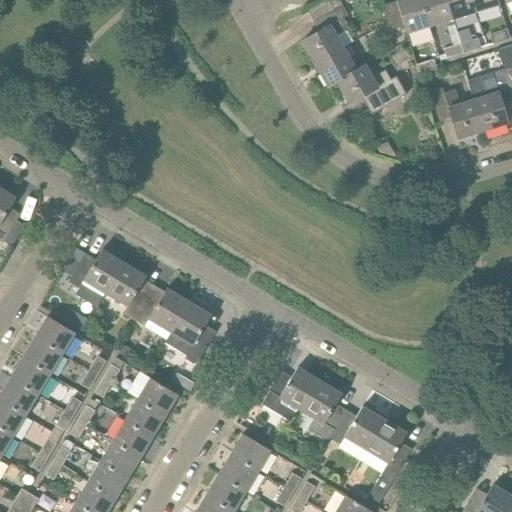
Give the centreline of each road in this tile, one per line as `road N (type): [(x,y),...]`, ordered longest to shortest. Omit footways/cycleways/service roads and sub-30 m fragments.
road 1 (residential): [(511,162),(423,181),(344,161),(309,130),(237,11)]
road 2 (residential): [(147,511),(272,305)]
road 3 (residential): [(470,424),(272,305)]
road 4 (residential): [(272,305),(82,192)]
road 5 (residential): [(0,326),(82,192)]
